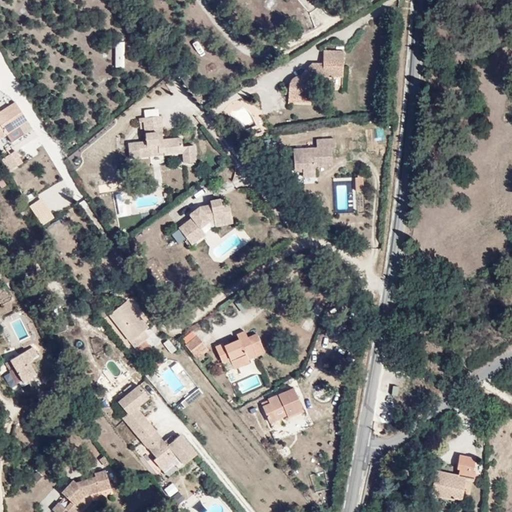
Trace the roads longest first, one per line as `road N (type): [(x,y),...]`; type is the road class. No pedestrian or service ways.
road 1 (tertiary): [(419,0),(391,271),(362,444)]
road 2 (residential): [(511,354),(393,444),(362,444)]
